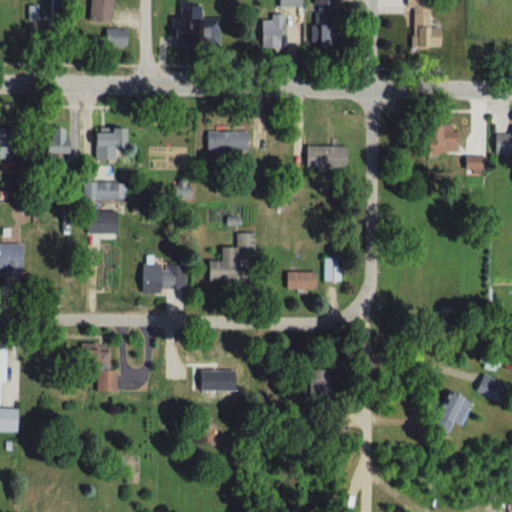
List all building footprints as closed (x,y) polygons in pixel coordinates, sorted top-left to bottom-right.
[(87,0),(87,22),(110,22),(110,0),(87,0)] [(410,5),(409,48),(439,48),(439,27),(428,27),(428,0),(404,0),(405,5),(410,5)] [(217,46),(217,18),(200,18),(200,1),(178,1),(178,16),(169,16),(169,46),(217,46)] [(280,13),(268,13),(268,20),(258,20),(258,48),(280,48),(280,13)] [(104,47),(126,47),(126,28),(104,28),(104,47)] [(316,44),(327,44),(327,33),(316,33),(316,44)] [(453,154),(453,124),(423,124),(423,154),(453,154)] [(491,155),(511,156),(511,124),(509,125),(508,134),(493,133),(491,155)] [(0,128),(0,158),(8,159),(8,129),(0,128)] [(41,161),(61,161),(61,128),(41,128),(41,161)] [(120,147),(124,147),(124,128),(91,128),(91,160),(120,159),(120,147)] [(247,131),(205,131),(205,152),(247,152),(247,131)] [(345,146),(303,146),(303,167),(345,167),(345,146)] [(483,174),(483,155),(462,155),(462,174),(483,174)] [(116,182),(79,182),(79,201),(116,201),(116,182)] [(85,234),(113,234),(113,212),(85,212),(85,234)] [(218,248),(218,261),(205,261),(205,282),(234,283),(234,251),(252,251),(253,233),(234,233),(234,248),(218,248)] [(3,274),(19,274),(20,244),(0,244),(0,268),(3,269),(3,274)] [(115,244),(101,244),(101,291),(115,291),(115,244)] [(322,282),(340,282),(340,259),(322,259),(322,282)] [(183,265),(140,264),(139,291),(183,292),(183,265)] [(315,290),(315,272),(283,272),(283,290),(315,290)] [(95,344),(74,344),(74,370),(94,370),(94,392),(116,392),(116,370),(95,370),(95,344)] [(329,370),(307,370),(307,401),(329,401),(329,370)] [(474,391),(500,402),(507,385),(481,374),(474,391)] [(460,426),(470,402),(444,391),(430,426),(446,433),(451,422),(460,426)] [(16,409),(0,409),(0,431),(16,432),(16,409)]
